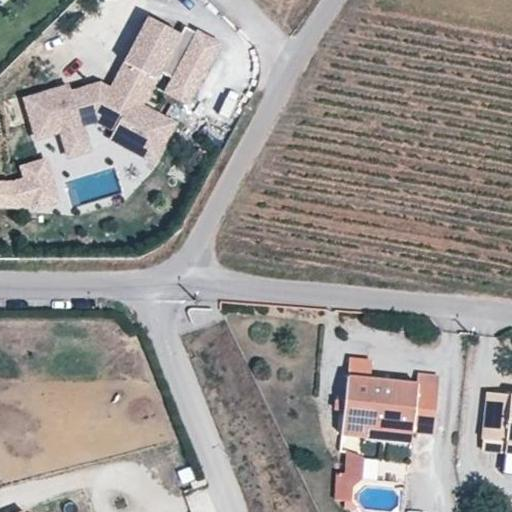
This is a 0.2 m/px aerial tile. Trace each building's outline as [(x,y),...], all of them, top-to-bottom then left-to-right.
[(176,121),(144,103),(181,36),(146,17),(109,84),(101,79),(70,88),(68,82),(21,95),(33,137),(58,130),(66,156),(90,149),(83,124),(94,120),(112,130),(107,138),(153,163),(176,121)] [(186,98),(214,45),(195,35),(167,88),(186,98)] [(34,201),(53,196),(42,158),(21,164),(24,175),(12,179),(19,200),(32,196),(34,201)] [(416,389),(346,382),(341,438),(358,440),(359,427),(410,433),(433,435),(439,378),(417,376),(416,389)] [(511,443),(511,395),(482,392),(477,440),(511,443)] [(410,433),(359,427),(358,440),(409,445),(410,433)] [(346,475),(336,474),(337,502),(350,502),(350,489),(361,479),(362,460),(346,455),(346,475)] [(0,511),(25,511),(22,501),(0,510),(0,511)]
